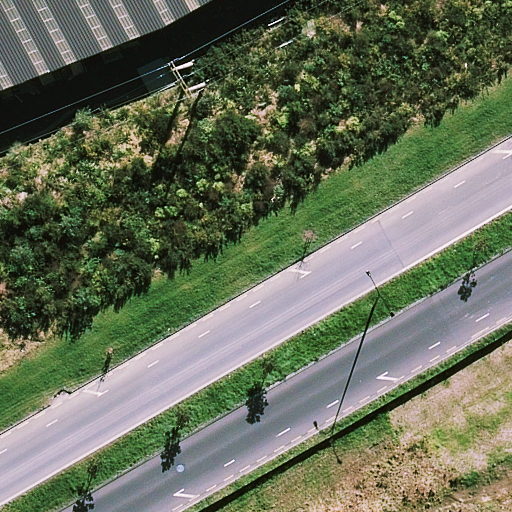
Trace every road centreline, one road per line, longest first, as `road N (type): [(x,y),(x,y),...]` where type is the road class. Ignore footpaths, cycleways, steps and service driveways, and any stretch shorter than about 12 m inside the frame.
road 1 (secondary): [(0,489),(511,184)]
road 2 (secondary): [(511,278),(107,511)]
